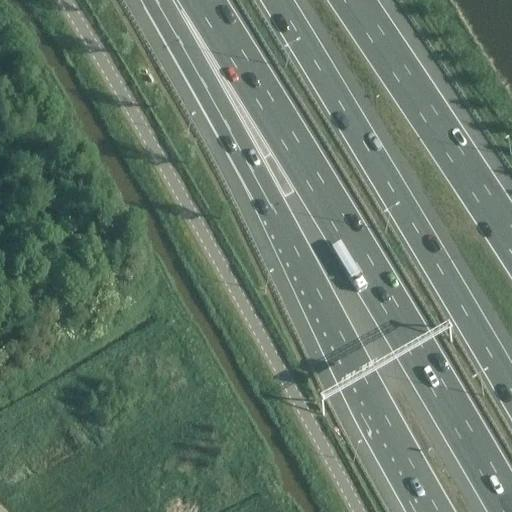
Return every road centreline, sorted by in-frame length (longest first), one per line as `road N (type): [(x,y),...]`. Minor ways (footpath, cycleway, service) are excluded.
road 1 (motorway): [(195,0),(510,511)]
road 2 (unclassified): [(358,511),(65,0)]
road 3 (motorway): [(181,0),(358,392),(428,511)]
road 4 (motorway): [(511,395),(276,0)]
road 5 (motorway): [(474,187),(350,0)]
